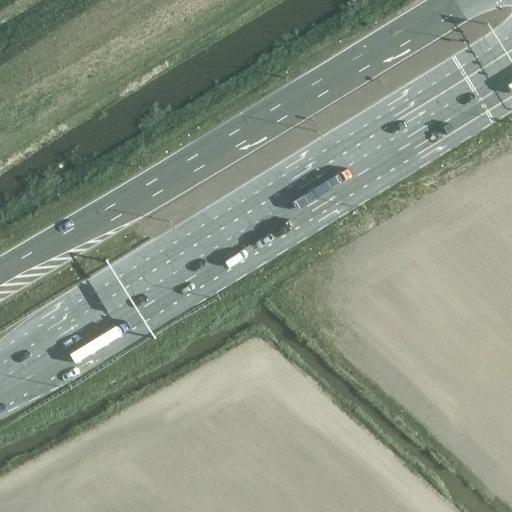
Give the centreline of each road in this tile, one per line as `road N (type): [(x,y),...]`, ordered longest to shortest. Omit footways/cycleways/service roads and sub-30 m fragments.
road 1 (trunk): [(0,395),(511,80)]
road 2 (trunk): [(450,0),(0,271)]
